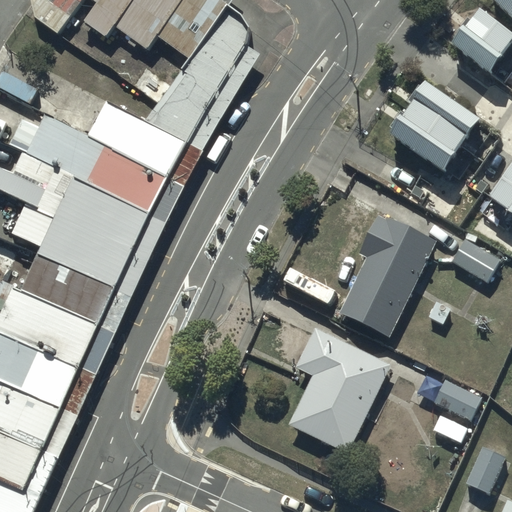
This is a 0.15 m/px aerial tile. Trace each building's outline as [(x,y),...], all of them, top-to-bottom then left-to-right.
[(80,0),(32,0),(36,17),(58,33),(80,0)] [(85,18),(106,34),(114,24),(131,0),(94,0),(97,2),(85,18)] [(226,3),(221,0),(131,0),(114,24),(146,49),(158,34),(188,56),(226,3)] [(511,0),(493,0),(511,16),(511,0)] [(146,120),(188,141),(244,45),(250,26),(242,12),(226,3),(146,120)] [(511,49),(511,31),(480,7),(453,44),(494,74),(511,49)] [(483,120),(427,82),(392,131),(448,170),(483,120)] [(90,126),(175,164),(188,141),(146,120),(106,102),(90,126)] [(34,140),(161,197),(175,164),(90,126),(49,107),(34,140)] [(18,224),(126,273),(161,197),(20,134),(0,177),(0,178),(32,193),(18,224)] [(511,164),(489,197),(511,213),(511,164)] [(367,267),(341,322),(391,346),(437,251),(380,224),(360,264),(367,267)] [(465,243),(452,265),(485,286),(499,264),(465,243)] [(1,320),(100,365),(119,321),(20,277),(1,320)] [(0,369),(81,406),(100,365),(0,319),(0,369)] [(314,384),(291,434),(351,462),(393,371),(316,336),(297,377),(314,384)] [(0,419),(62,447),(81,406),(0,369),(0,419)] [(446,385),(434,406),(470,425),(481,404),(446,385)] [(0,459),(47,481),(62,447),(0,419),(0,459)] [(483,450),(465,487),(489,497),(506,460),(483,450)] [(0,504),(17,511),(32,511),(47,481),(0,459),(0,504)]
